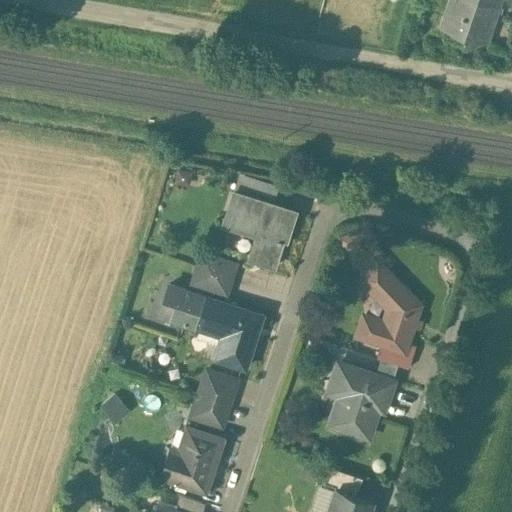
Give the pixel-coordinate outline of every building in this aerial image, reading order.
[(500,6),(482,0),(447,0),(439,25),(488,42),(491,35),(500,6)] [(295,209),(234,189),(224,221),(261,233),(254,256),(250,255),(250,256),(274,264),(283,237),(286,238),(295,209)] [(237,262),(201,251),(196,266),(201,268),(232,278),(237,262)] [(418,301),(378,260),(363,276),(391,305),(385,323),(365,316),(359,334),(382,342),(404,349),(404,348),(408,336),(420,302),(418,301)] [(232,278),(201,268),(196,282),(227,292),(232,278)] [(204,294),(168,283),(158,314),(194,325),(204,294)] [(262,312),(209,296),(201,320),(224,327),(214,356),(245,366),(255,334),(251,333),(257,313),(262,314),(262,312)] [(404,349),(382,342),(377,358),(408,368),(414,351),(404,348),(404,349)] [(372,373),(339,362),(339,365),(347,368),(345,375),(343,374),(336,394),(341,396),(332,423),(368,435),(382,395),(386,396),(392,380),(372,373)] [(237,379),(206,369),(198,392),(229,402),(237,379)] [(99,404),(114,421),(130,406),(115,389),(99,404)] [(229,402),(198,392),(191,415),(222,425),(229,402)] [(222,438),(187,426),(181,444),(187,446),(183,460),(168,455),(161,474),(205,489),(222,438)] [(362,477),(327,465),(321,485),(335,489),(335,488),(355,495),(362,477)] [(355,495),(335,488),(335,489),(327,511),(368,511),(372,500),(355,495)] [(201,501),(180,494),(176,504),(198,511),(201,501)] [(187,511),(157,502),(153,511),(187,511)]
